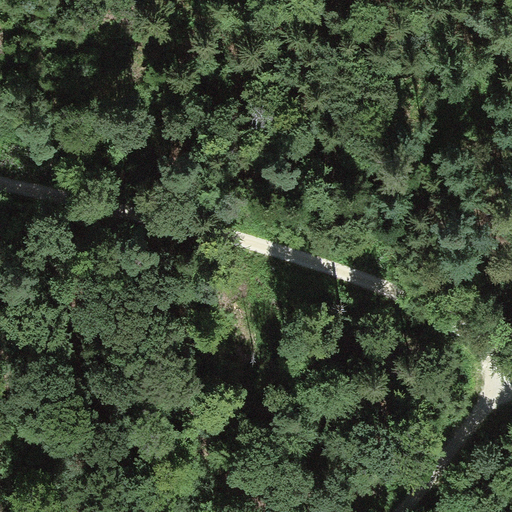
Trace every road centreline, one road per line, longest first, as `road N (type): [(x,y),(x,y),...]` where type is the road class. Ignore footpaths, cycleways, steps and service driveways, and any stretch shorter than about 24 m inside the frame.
road 1 (track): [(0,186),(200,230),(358,279),(456,328),(511,371)]
road 2 (track): [(402,511),(510,370)]
